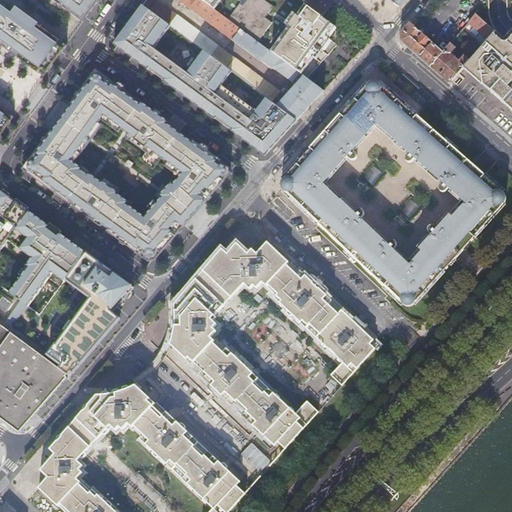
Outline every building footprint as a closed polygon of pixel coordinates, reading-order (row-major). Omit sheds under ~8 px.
[(52,0),(83,22),(99,0),(0,0),(0,135),(8,125),(14,117),(0,106),(0,44),(43,77),(66,45),(15,8),(11,14),(0,6),(0,0),(52,0)] [(137,0),(137,1),(142,5),(170,25),(204,50),(206,52),(217,60),(230,70),(232,71),(266,97),(296,120),(323,91),(307,79),(299,73),(292,82),(293,85),(295,86),(289,92),(284,89),(281,93),(176,14),(176,15),(158,1),(155,0),(137,0)] [(177,0),(260,61),(271,69),(272,67),(292,82),(299,73),(277,57),(275,55),(257,42),(232,24),(226,20),(225,19),(218,14),(217,13),(212,9),(199,0),(177,0)] [(199,0),(212,9),(217,13),(218,14),(225,19),(226,20),(232,24),(257,42),(271,23),(264,18),(272,6),(263,0),(240,0),(230,14),(221,7),(226,0),(199,0)] [(299,0),(309,7),(323,17),(334,2),(331,0),(299,0)] [(170,25),(142,5),(113,44),(147,69),(148,69),(149,67),(165,79),(164,81),(215,119),(215,118),(216,117),(233,129),(232,130),(231,131),(265,156),(296,120),(266,97),(256,111),(221,85),(232,71),(230,70),(217,60),(206,52),(204,50),(187,73),(153,48),(170,25)] [(299,73),(307,79),(334,48),(338,44),(339,29),(323,17),(309,7),(302,17),(299,15),(295,20),(291,27),(294,29),(275,55),(277,57),(299,73)] [(487,40),(492,34),(494,32),(475,15),(468,23),(487,40)] [(422,60),(430,67),(443,52),(432,42),(427,48),(424,46),(429,40),(422,34),(417,40),(415,37),(420,32),(409,23),(405,28),(400,33),(401,41),(422,60)] [(495,95),(511,110),(511,50),(501,41),(492,34),(487,40),(482,46),(475,53),(470,60),(464,67),(495,95)] [(511,36),(508,41),(501,41),(511,50),(511,36)] [(470,49),(475,53),(482,46),(477,41),(470,49)] [(449,83),(464,67),(470,60),(464,55),(459,61),(451,54),(456,48),(451,43),(443,52),(430,67),(439,75),(449,83)] [(149,67),(148,69),(164,81),(165,79),(149,67)] [(71,107),(70,108),(53,131),(51,129),(35,151),(22,169),(69,203),(70,201),(108,229),(107,231),(140,255),(142,253),(142,254),(148,258),(153,257),(157,252),(158,251),(160,253),(223,181),(223,180),(228,174),(227,166),(221,162),(221,161),(193,140),(191,142),(167,124),(168,122),(96,69),(69,105),(71,107)] [(377,82),(375,82),(374,81),(372,81),(371,82),(369,83),(283,180),(282,182),(282,183),(282,185),(283,186),(408,303),(409,304),(410,304),(412,304),(413,303),(414,303),(453,257),(462,247),(504,200),(504,199),(505,197),(504,195),(504,193),(502,192),(484,176),(472,165),(441,139),(417,118),(416,117),(377,82)] [(216,117),(215,118),(232,130),(233,129),(216,117)] [(0,318),(11,305),(1,297),(0,298),(0,249),(7,239),(9,236),(17,242),(15,245),(32,258),(26,265),(28,267),(9,293),(20,301),(16,306),(22,310),(26,305),(27,306),(52,272),(64,281),(65,279),(90,298),(56,344),(55,344),(48,354),(62,365),(59,368),(67,374),(67,375),(70,371),(72,373),(119,318),(111,311),(113,309),(113,310),(133,287),(0,190),(0,189),(0,318)] [(7,239),(15,245),(17,242),(9,236),(7,239)] [(370,347),(373,343),(350,320),(350,319),(347,316),(346,317),(299,272),(297,274),(287,264),(288,264),(281,258),(271,250),(272,249),(266,244),(256,255),(251,250),(246,255),(235,244),(226,255),(220,250),(172,307),(173,314),(174,321),(173,324),(173,334),(170,343),(169,347),(190,367),(193,365),(202,374),(199,378),(274,447),(277,444),(284,451),(318,413),(306,403),(295,415),(292,413),(293,412),(290,409),(289,410),(278,399),(279,398),(276,395),(275,397),(250,374),(251,373),(248,370),(246,371),(235,361),(236,359),(233,356),(232,357),(225,351),(221,355),(211,345),(213,343),(209,340),(215,333),(211,330),(215,327),(209,321),(241,286),(248,293),(252,289),(255,292),(261,286),(274,298),(272,300),(279,306),(277,307),(281,310),(282,309),(295,321),(294,322),(297,326),(299,324),(321,345),(320,346),(323,349),(324,348),(338,360),(336,361),(339,364),(341,363),(342,364),(330,376),(342,386),(374,350),(370,347)] [(142,254),(141,256),(149,262),(153,261),(159,254),(157,252),(153,257),(148,258),(142,254)] [(168,294),(162,300),(164,303),(165,308),(165,312),(166,317),(166,322),(166,327),(165,332),(164,337),(163,341),(162,345),(162,346),(160,351),(158,355),(155,359),(152,363),(151,365),(156,370),(159,365),(162,361),(165,357),(167,352),(169,347),(170,343),(173,334),(173,324),(174,321),(173,314),(172,307),(171,303),(169,299),(168,294)] [(8,317),(4,322),(11,327),(14,322),(8,317)] [(0,324),(0,417),(2,415),(7,419),(11,414),(17,417),(21,412),(26,416),(30,411),(35,414),(44,404),(67,377),(65,376),(67,374),(59,368),(0,324)] [(88,389),(84,389),(79,395),(82,396),(88,396),(93,397),(94,397),(108,396),(121,393),(134,388),(135,387),(140,384),(144,381),(148,377),(152,374),(156,370),(151,365),(148,368),(144,372),(140,375),(136,378),(132,380),(127,383),(123,385),(118,387),(113,388),(108,389),(103,390),(98,390),(93,390),(88,389)] [(77,472),(81,468),(75,463),(84,453),(103,433),(108,427),(114,432),(117,429),(120,432),(126,426),(130,429),(131,428),(142,437),(139,440),(146,447),(145,448),(148,451),(149,450),(160,461),(159,462),(162,465),(163,464),(188,486),(187,488),(190,491),(191,490),(202,500),(201,501),(204,504),(205,503),(212,509),(208,511),(229,511),(245,495),(236,487),(239,483),(154,404),(153,405),(134,388),(121,393),(108,396),(94,397),(48,451),(53,455),(39,472),(46,479),(37,490),(56,507),(57,507),(62,511),(115,511),(114,511),(113,511),(101,501),(102,500),(99,496),(98,498),(91,492),(89,494),(75,481),(81,475),(77,472)]
